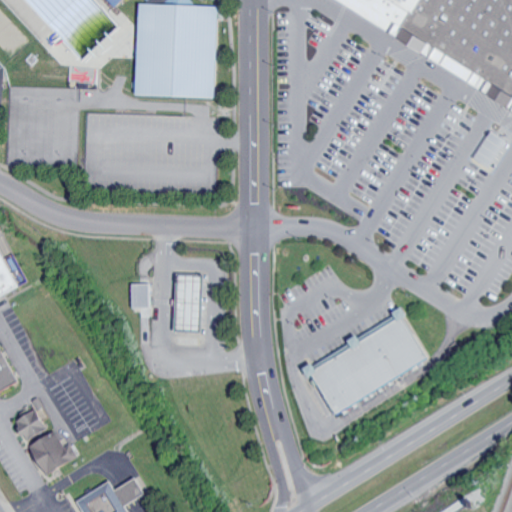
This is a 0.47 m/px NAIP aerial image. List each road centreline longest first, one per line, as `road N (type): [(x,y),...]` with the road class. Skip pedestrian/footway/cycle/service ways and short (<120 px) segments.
road 1 (residential): [(292,511),(255,363),(249,0)]
road 2 (primary): [(511,372),(292,511)]
road 3 (residential): [(0,189),(64,221),(251,234)]
road 4 (primary): [(373,511),(511,424)]
